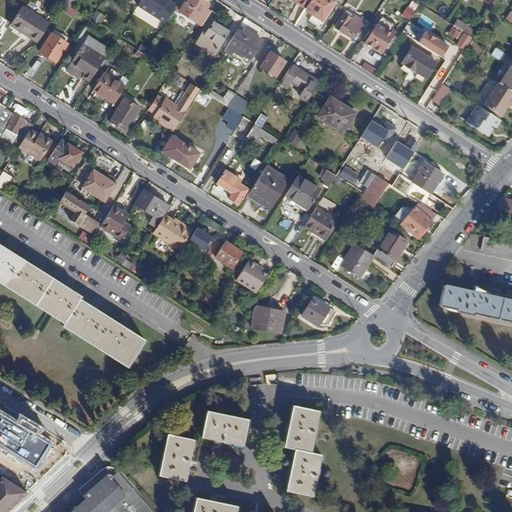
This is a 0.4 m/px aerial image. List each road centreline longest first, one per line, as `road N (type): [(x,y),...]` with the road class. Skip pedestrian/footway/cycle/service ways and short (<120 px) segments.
road 1 (residential): [(376,319),(0,76)]
road 2 (residential): [(504,172),(233,0)]
road 3 (residential): [(511,454),(336,393),(273,392),(256,409),(257,457)]
road 4 (tertiary): [(504,172),(386,321)]
road 5 (tertiary): [(223,365),(154,386),(85,445)]
road 6 (tertiary): [(102,456),(223,365)]
road 7 (residential): [(257,457),(205,456),(198,482),(261,503)]
road 8 (tertiary): [(377,356),(511,403)]
road 9 (tertiary): [(223,365),(361,346)]
road 10 (tertiary): [(511,394),(392,325)]
